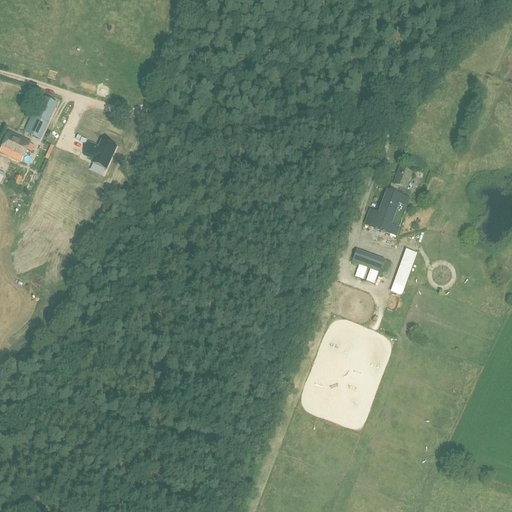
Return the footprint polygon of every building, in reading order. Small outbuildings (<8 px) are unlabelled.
[(56,105),(43,98),(34,117),(37,118),(29,135),(39,139),(56,105)] [(0,153),(21,162),(30,142),(8,132),(0,150),(0,153)] [(109,166),(118,142),(107,138),(104,144),(99,142),(101,141),(94,138),(89,150),(99,155),(97,160),(109,166)] [(365,225),(397,236),(410,199),(404,196),(409,180),(410,180),(412,173),(399,168),(393,184),(400,186),(397,194),(387,190),(379,213),(370,210),(365,225)] [(16,175),(13,183),(19,186),(22,178),(16,175)] [(408,247),(391,291),(405,296),(421,252),(408,247)] [(356,251),(351,263),(357,265),(362,253),(356,251)] [(371,273),(370,280),(381,283),(383,276),(371,273)]
